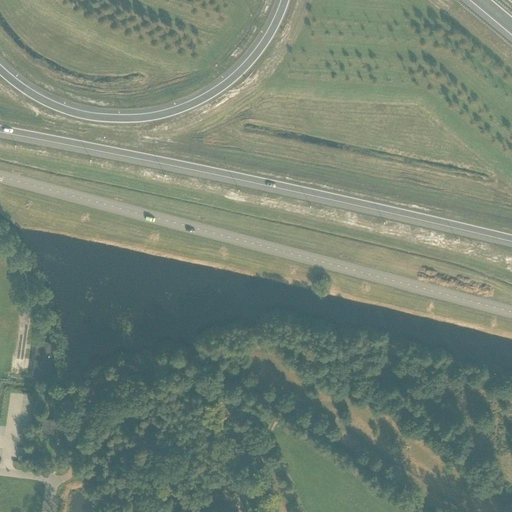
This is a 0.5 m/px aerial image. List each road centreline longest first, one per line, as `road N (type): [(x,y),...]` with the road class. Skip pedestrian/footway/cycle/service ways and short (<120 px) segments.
road 1 (secondary): [(511,312),(0,176)]
road 2 (motorway): [(0,129),(511,238)]
road 3 (motorway): [(285,0),(242,70),(211,94),(155,117),(77,116),(29,95),(0,71)]
